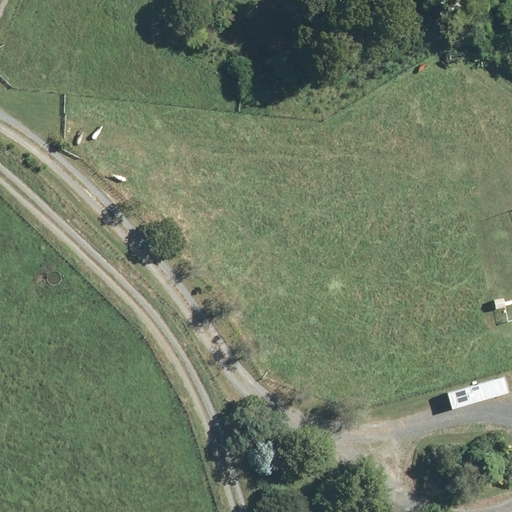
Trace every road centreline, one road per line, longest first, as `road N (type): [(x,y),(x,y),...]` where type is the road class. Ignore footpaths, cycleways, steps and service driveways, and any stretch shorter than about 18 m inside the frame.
road 1 (unknown): [(0,132),(94,218),(222,389),(370,483)]
road 2 (unknown): [(370,483),(387,419),(480,400),(511,415)]
